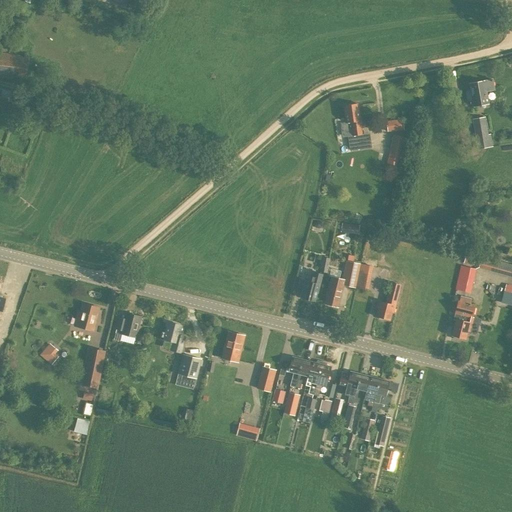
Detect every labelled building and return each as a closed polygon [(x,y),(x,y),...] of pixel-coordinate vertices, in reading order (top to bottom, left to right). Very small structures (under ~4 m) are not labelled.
[(13,77),(18,78),(18,81),(25,82),(28,67),(45,74),(49,64),(39,58),(30,57),(0,52),(0,77),(12,79),(13,77)] [(469,101),(472,100),(473,107),(477,106),(482,105),(488,104),(486,91),(494,90),(492,80),(484,81),(469,84),(470,90),(467,91),(465,93),(467,100),(469,101)] [(348,135),(350,151),(371,148),(369,133),(362,134),(357,104),(343,106),(346,123),(350,123),(352,135),(348,135)] [(491,135),(488,135),(485,118),(472,119),(475,137),(477,149),(493,146),(491,135)] [(386,121),(388,132),(404,130),(402,119),(386,121)] [(380,162),(399,167),(406,137),(393,134),(390,149),(383,148),(380,162)] [(341,232),(358,234),(359,225),(342,223),(341,232)] [(464,263),(473,265),(476,256),(466,253),(464,263)] [(319,271),(327,273),(330,258),(322,257),(319,271)] [(511,264),(494,260),(491,271),(509,276),(509,277),(511,277),(511,267),(511,268),(511,264)] [(345,261),(342,277),(350,278),(353,263),(345,261)] [(361,264),(359,273),(371,275),(373,267),(373,266),(361,264)] [(461,265),(455,290),(471,293),(476,269),(461,265)] [(313,271),(310,283),(305,281),(300,298),(314,302),(316,293),(317,293),(323,274),(313,271)] [(329,282),(324,304),(338,307),(343,286),(343,285),(344,280),(342,279),(331,276),(329,282)] [(379,309),(377,317),(390,320),(391,312),(393,313),(400,285),(391,283),(386,303),(379,301),(377,308),(379,309)] [(0,313),(4,315),(8,299),(0,296),(0,313)] [(458,301),(455,313),(462,315),(461,318),(464,319),(465,314),(472,315),(475,305),(470,304),(471,299),(460,296),(459,301),(458,301)] [(79,312),(75,326),(92,331),(99,308),(84,304),(81,313),(79,312)] [(472,317),(472,315),(465,314),(464,319),(461,318),(462,315),(455,313),(453,320),(455,320),(452,336),(465,339),(467,331),(468,331),(468,332),(476,334),(478,325),(474,324),(476,318),(472,317)] [(115,335),(121,337),(122,334),(135,337),(140,317),(127,314),(122,331),(116,329),(115,335)] [(179,334),(182,326),(168,322),(163,339),(172,342),(170,351),(181,354),(186,336),(179,334)] [(222,359),(237,363),(244,336),(228,332),(222,359)] [(54,365),(61,357),(58,354),(62,350),(53,342),(42,354),(54,365)] [(81,385),(98,388),(105,351),(88,347),(81,379),(82,379),(81,385)] [(182,354),(177,374),(178,374),(175,385),(193,389),(196,379),(202,359),(182,354)] [(289,386),(294,387),(301,360),(292,357),(288,371),(293,373),(289,386)] [(303,375),(307,376),(311,362),(301,360),(294,387),(300,388),(303,375)] [(206,375),(212,376),(215,362),(209,361),(206,375)] [(314,363),(311,362),(307,376),(312,378),(308,394),(313,395),(321,363),(317,362),(314,363)] [(326,387),(331,367),(328,366),(325,363),(321,362),(313,395),(318,396),(321,386),(326,387)] [(262,366),(256,388),(270,392),(276,370),(262,366)] [(352,404),(353,402),(360,374),(350,372),(349,375),(341,373),(338,386),(344,387),(346,388),(344,394),(349,396),(347,403),(352,404)] [(360,395),(364,396),(369,376),(360,374),(353,402),(358,403),(360,395)] [(371,411),(379,379),(369,376),(364,396),(364,399),(368,401),(367,405),(372,406),(371,411)] [(379,379),(371,411),(376,412),(377,408),(387,410),(390,397),(385,395),(389,381),(379,379)] [(325,396),(332,398),(336,385),(328,383),(325,396)] [(273,388),(271,400),(281,402),(284,390),(273,388)] [(286,402),(299,406),(300,402),(296,401),(298,394),(289,392),(286,402)] [(303,412),(312,415),(316,400),(308,397),(303,412)] [(343,400),(335,398),(330,419),(338,421),(343,400)] [(325,399),(325,400),(322,399),(320,404),(318,404),(315,413),(319,414),(319,411),(329,413),(332,401),(325,399)] [(355,406),(348,405),(342,427),(350,429),(355,406)] [(377,441),(384,442),(390,418),(383,416),(377,441)] [(80,417),(78,432),(90,434),(93,419),(80,417)] [(367,434),(366,440),(369,441),(371,434),(370,434),(374,420),(366,418),(362,433),(367,434)] [(244,422),(240,434),(260,441),(264,428),(244,422)]
